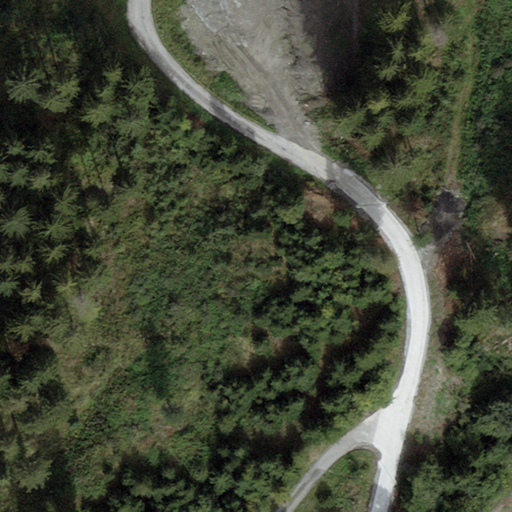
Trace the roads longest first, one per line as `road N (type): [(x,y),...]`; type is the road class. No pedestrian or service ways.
road 1 (unclassified): [(139,0),(155,46),(183,81),(223,113),(345,181),(376,210),(402,255),(414,283),(415,341),(378,511)]
road 2 (track): [(134,343),(65,445),(0,504)]
road 3 (track): [(397,417),(366,426),(332,453),(284,511)]
